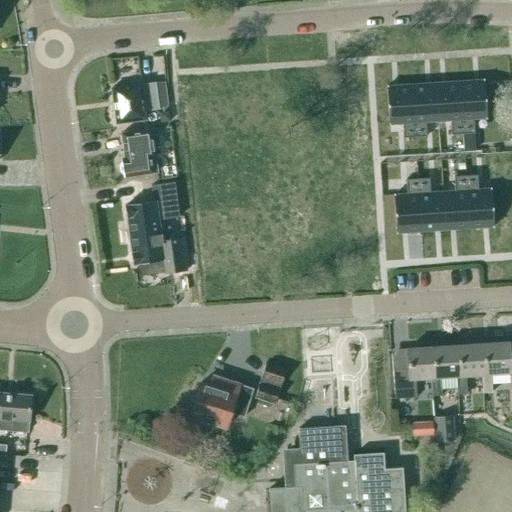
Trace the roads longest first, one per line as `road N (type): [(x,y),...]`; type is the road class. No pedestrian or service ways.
road 1 (residential): [(50,49),(409,11),(511,13)]
road 2 (residential): [(74,325),(511,296)]
road 3 (tertiary): [(74,325),(50,49)]
road 4 (tertiary): [(84,511),(87,428),(74,325)]
